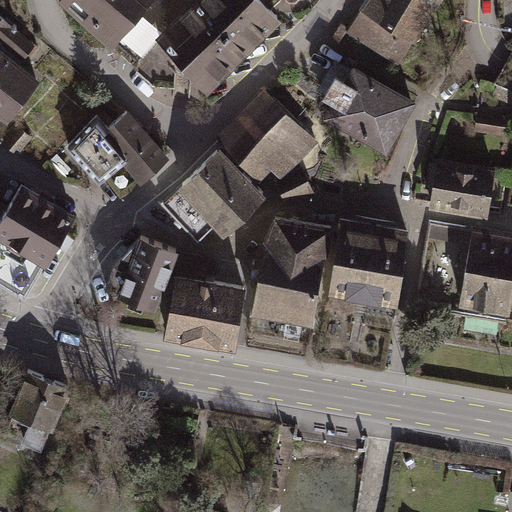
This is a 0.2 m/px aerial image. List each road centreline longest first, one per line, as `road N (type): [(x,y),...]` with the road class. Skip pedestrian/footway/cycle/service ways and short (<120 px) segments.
road 1 (primary): [(511,428),(43,343)]
road 2 (residential): [(132,201),(199,250),(234,252),(277,202),(511,225)]
road 3 (residential): [(211,131),(171,124),(142,107),(53,30),(48,0)]
road 4 (residential): [(333,0),(211,131)]
road 5 (residential): [(112,225),(43,343)]
road 6 (residential): [(0,155),(112,225)]
